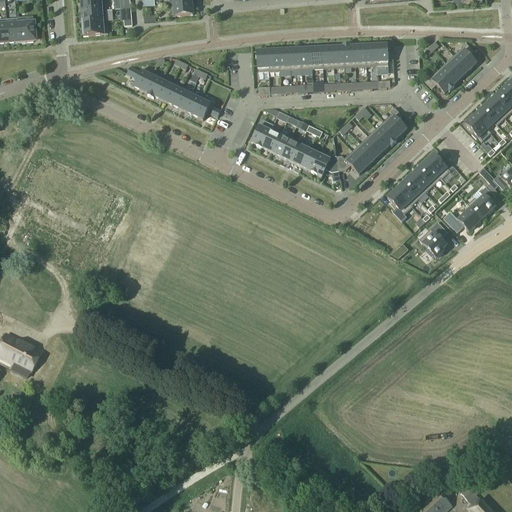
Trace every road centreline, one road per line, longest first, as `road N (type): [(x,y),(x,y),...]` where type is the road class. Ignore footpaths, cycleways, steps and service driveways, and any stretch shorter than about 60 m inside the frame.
road 1 (residential): [(233,511),(242,460),(266,424),(511,227)]
road 2 (residential): [(215,164),(339,217),(435,126)]
road 3 (residential): [(435,126),(401,96),(246,106)]
road 4 (residential): [(62,77),(69,95),(215,164)]
road 5 (residential): [(435,126),(506,61),(505,0)]
road 6 (residential): [(337,0),(215,10),(214,0)]
